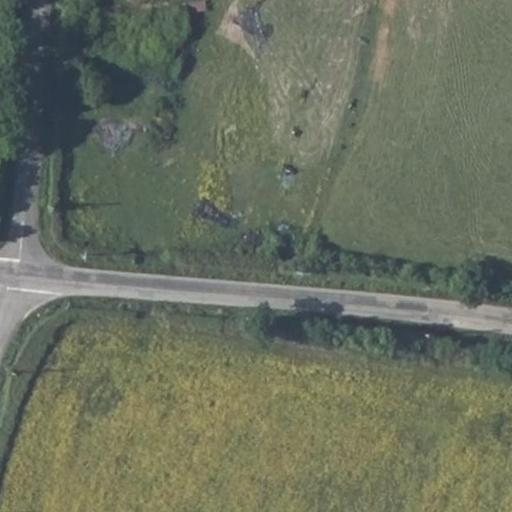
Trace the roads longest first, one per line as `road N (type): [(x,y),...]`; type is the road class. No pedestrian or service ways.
road 1 (unclassified): [(511,324),(11,276)]
road 2 (unclassified): [(37,0),(11,276)]
